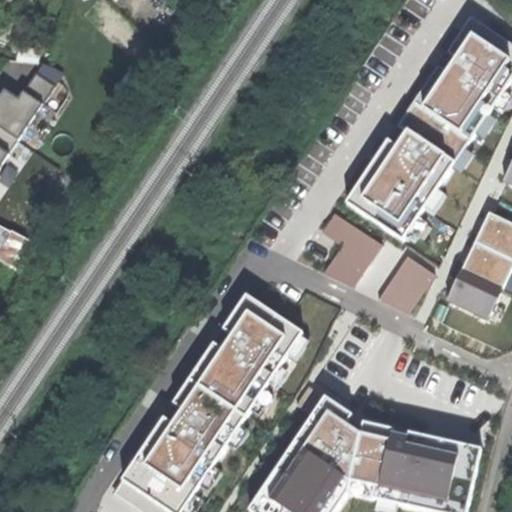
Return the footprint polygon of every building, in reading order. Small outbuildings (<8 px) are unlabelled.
[(389,143),(347,205),(404,243),(406,239),(415,245),(428,226),(419,220),(425,211),(434,217),(447,197),(438,192),(452,171),(461,176),(474,157),(466,151),(476,136),(485,142),(498,122),(489,116),(493,109),(502,115),(511,100),(511,97),(505,93),(511,81),(511,46),(472,20),(449,54),(458,61),(448,75),(439,69),(399,128),(408,134),(398,149),(389,143)] [(0,90),(31,81),(25,62),(0,58),(0,90)] [(511,225),(490,216),(449,303),(452,304),(489,322),(511,273),(511,225)] [(174,402),(113,494),(139,511),(197,511),(203,503),(195,497),(228,448),(237,454),(250,434),(242,428),(252,413),(260,419),(273,399),(265,393),(270,386),(278,392),(289,375),(281,370),(289,358),(297,364),(310,344),(302,339),(304,335),(248,298),(226,330),(224,328),(197,369),(199,370),(176,404),(174,402)] [(314,418),(250,511),(337,511),(349,496),(422,511),(468,511),(482,451),(410,435),(409,439),(394,436),(395,432),(365,425),(361,436),(347,427),(353,418),(309,388),(297,406),(314,418)]
